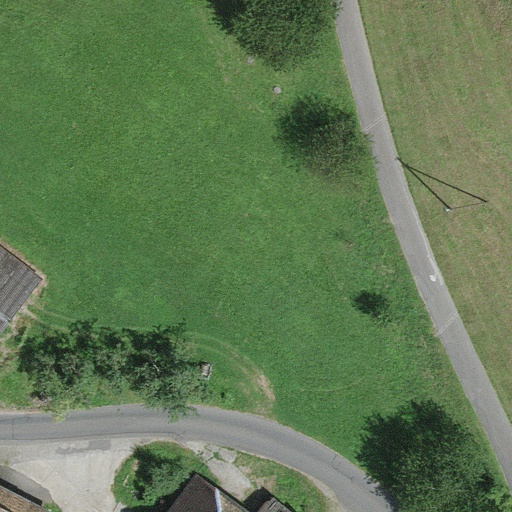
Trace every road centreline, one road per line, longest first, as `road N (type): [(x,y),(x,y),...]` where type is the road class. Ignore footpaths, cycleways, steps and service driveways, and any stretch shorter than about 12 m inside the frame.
road 1 (residential): [(511,486),(417,241),(343,0)]
road 2 (residential): [(0,428),(183,419),(252,429),(380,511)]
